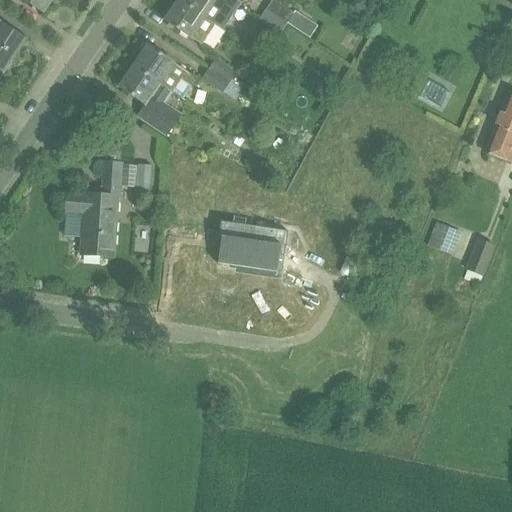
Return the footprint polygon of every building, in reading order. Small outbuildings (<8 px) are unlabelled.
[(23,0),(43,13),(52,0),(23,0)] [(215,24),(179,0),(178,0),(164,21),(190,38),(191,37),(201,45),(214,25),(215,24)] [(179,0),(224,30),(240,3),(236,0),(179,0)] [(271,0),(266,9),(287,23),(294,13),(274,0),(271,0)] [(259,20),(280,34),(287,23),(266,9),(259,20)] [(0,70),(3,73),(26,39),(1,23),(0,24),(0,70)] [(147,45),(133,66),(173,93),(183,99),(197,78),(174,62),(147,45)] [(209,68),(230,83),(241,90),(245,84),(234,77),(237,72),(216,57),(209,68)] [(136,116),(166,137),(182,114),(166,103),(173,93),(133,66),(119,87),(144,104),(136,116)] [(202,79),(222,93),(230,83),(209,68),(202,79)] [(484,152),(510,163),(511,157),(511,93),(508,92),(484,152)] [(238,140),(229,133),(225,139),(234,146),(238,140)] [(80,255),(113,257),(117,198),(121,199),(122,187),(134,187),(133,194),(150,196),(152,165),(137,164),(137,166),(123,165),(123,162),(104,161),(100,196),(67,193),(65,212),(83,213),(80,255)] [(217,264),(277,272),(281,249),(285,249),(288,231),(221,222),(218,237),(221,237),(217,264)] [(427,246),(452,257),(461,233),(436,223),(427,246)] [(465,269),(483,277),(495,246),(477,238),(473,247),(469,258),(465,269)]
